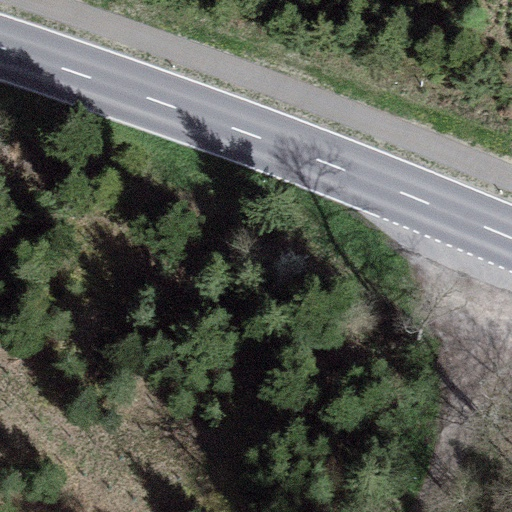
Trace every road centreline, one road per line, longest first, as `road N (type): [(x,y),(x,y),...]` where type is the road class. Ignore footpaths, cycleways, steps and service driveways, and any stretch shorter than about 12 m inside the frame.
road 1 (secondary): [(511,238),(0,47)]
road 2 (track): [(419,511),(511,309)]
